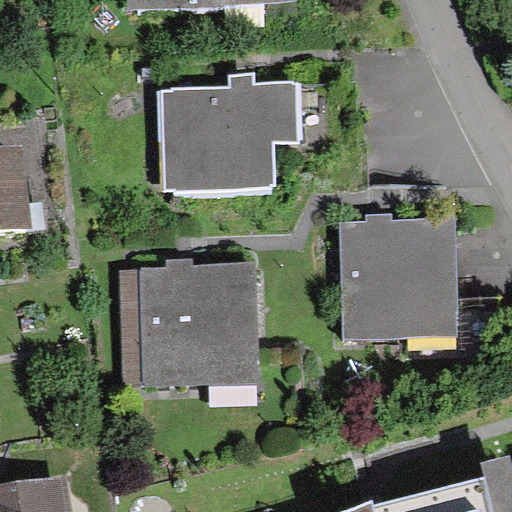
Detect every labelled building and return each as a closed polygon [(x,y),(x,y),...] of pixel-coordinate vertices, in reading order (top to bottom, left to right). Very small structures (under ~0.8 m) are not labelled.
[(128,0),(129,14),(273,9),(273,0),(128,0)] [(298,0),(273,0),(273,9),(299,8),(298,0)] [(173,97),(161,97),(163,196),(175,195),(175,199),(276,197),(274,149),(302,148),(300,91),(256,92),(256,81),(241,81),(231,82),(231,92),(173,93),(173,97)] [(0,240),(33,237),(23,153),(0,155),(0,240)] [(381,225),(392,225),(392,217),(366,218),(366,226),(381,225)] [(366,226),(340,226),(343,345),(459,343),(456,224),(392,225),(381,225),(366,226)] [(182,271),(193,271),(193,263),(167,264),(167,272),(182,271)] [(167,272),(140,272),(139,274),(143,390),(143,392),(260,389),(257,269),(193,271),(182,271),(167,272)] [(143,390),(139,274),(120,274),(124,391),(143,390)] [(482,476),(485,492),(490,511),(511,511),(511,473),(511,469),(482,476)] [(0,511),(74,511),(69,482),(0,493),(0,511)] [(404,511),(490,511),(485,492),(404,511)]
